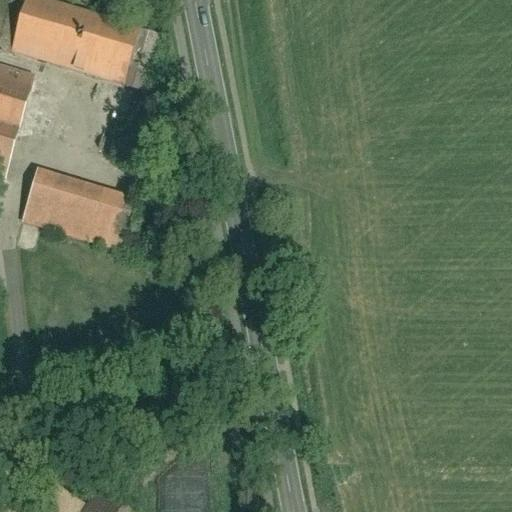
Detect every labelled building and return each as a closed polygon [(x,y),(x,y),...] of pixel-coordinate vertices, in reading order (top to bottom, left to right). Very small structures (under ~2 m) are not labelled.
[(0,0),(0,50),(8,54),(24,0),(0,0)] [(35,0),(24,0),(8,54),(117,87),(135,31),(35,0)] [(0,70),(0,125),(15,130),(30,80),(0,70)] [(0,182),(15,130),(0,125),(0,182)] [(37,175),(22,221),(120,252),(135,207),(37,175)] [(114,511),(91,497),(81,511),(114,511)]
